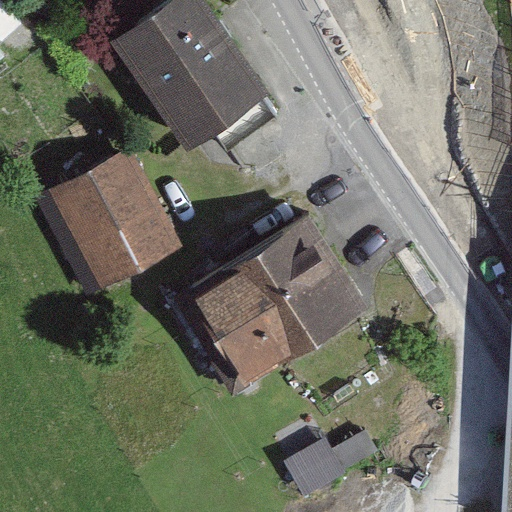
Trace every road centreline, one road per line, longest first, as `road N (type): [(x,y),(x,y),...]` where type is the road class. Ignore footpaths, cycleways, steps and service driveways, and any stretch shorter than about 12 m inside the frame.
road 1 (unclassified): [(511,335),(290,0)]
road 2 (residential): [(511,414),(443,511)]
